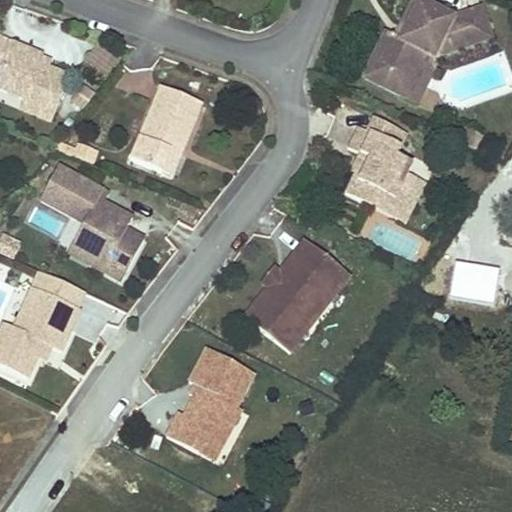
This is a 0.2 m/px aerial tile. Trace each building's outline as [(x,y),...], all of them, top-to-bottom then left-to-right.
[(400,43),(420,3),(414,1),(395,40),(400,43)] [(491,39),(480,10),(452,20),(420,3),(400,43),(395,40),(385,35),(363,80),(417,105),(440,57),(491,39)] [(0,73),(0,91),(24,101),(20,111),(51,123),(69,78),(49,70),(39,66),(42,59),(43,58),(0,40),(0,72),(0,73)] [(99,46),(84,65),(105,81),(120,62),(99,46)] [(39,66),(49,70),(51,63),(42,59),(39,66)] [(83,84),(70,101),(84,111),(96,94),(83,84)] [(154,104),(196,121),(202,107),(159,89),(154,104)] [(130,161),(161,174),(173,146),(184,151),(196,121),(154,104),(130,161)] [(402,207),(416,181),(407,176),(412,167),(396,159),(407,136),(373,119),(366,133),(357,129),(347,150),(358,155),(368,161),(360,177),(354,174),(344,195),(370,208),(377,194),(402,207)] [(161,174),(172,179),(184,151),(173,146),(161,174)] [(360,177),(368,161),(358,155),(350,172),(354,174),(360,177)] [(40,202),(84,226),(74,244),(109,262),(126,231),(132,220),(104,204),(98,201),(102,192),(58,169),(40,202)] [(405,226),(425,186),(416,181),(402,207),(377,194),(370,208),(405,226)] [(98,201),(104,204),(108,195),(102,192),(98,201)] [(68,255),(117,280),(139,238),(126,231),(109,262),(74,244),(68,255)] [(18,243),(4,236),(0,244),(0,253),(10,258),(18,243)] [(357,241),(345,236),(341,243),(353,249),(357,241)] [(304,243),(279,275),(282,278),(271,292),(268,289),(244,320),(290,355),(303,337),(296,331),(328,290),(335,295),(350,277),(304,243)] [(458,262),(451,297),(492,304),(499,269),(458,262)] [(273,271),(262,284),(268,289),(271,292),(282,278),(279,275),(273,271)] [(43,346),(52,350),(61,354),(79,312),(76,311),(83,294),(42,276),(35,292),(32,291),(14,331),(4,327),(0,334),(0,368),(27,381),(37,360),(43,346)] [(328,290),(296,331),(303,337),(335,295),(328,290)] [(37,360),(46,364),(52,350),(43,346),(37,360)] [(195,398),(185,418),(179,415),(166,438),(199,456),(206,443),(216,448),(237,410),(255,377),(206,350),(188,384),(194,387),(200,390),(195,398)] [(194,387),(189,396),(195,398),(200,390),(194,387)] [(206,443),(199,456),(214,465),(242,413),(237,410),(216,448),(206,443)]
